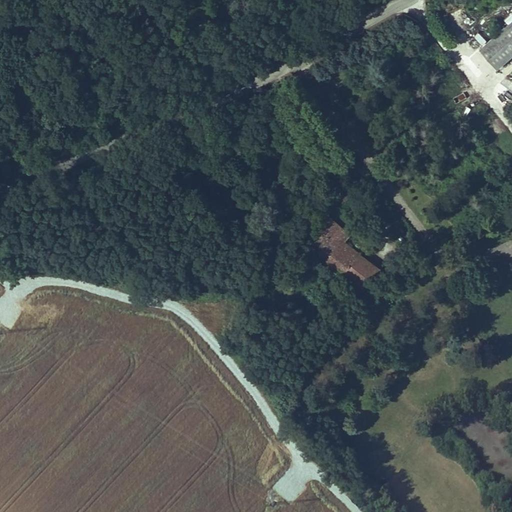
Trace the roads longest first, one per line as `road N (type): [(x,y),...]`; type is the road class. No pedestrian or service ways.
road 1 (tertiary): [(400,0),(194,106),(0,187)]
road 2 (unknown): [(425,225),(297,53)]
